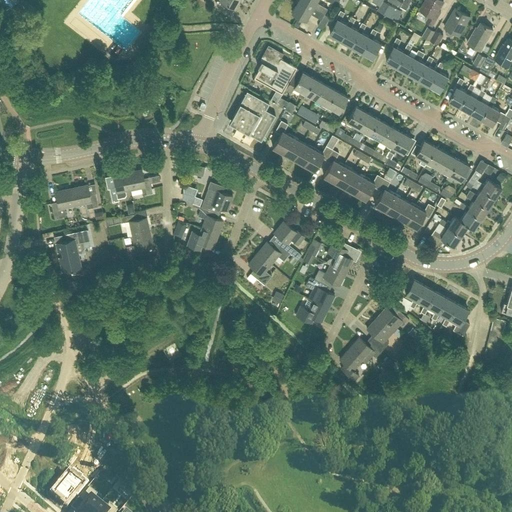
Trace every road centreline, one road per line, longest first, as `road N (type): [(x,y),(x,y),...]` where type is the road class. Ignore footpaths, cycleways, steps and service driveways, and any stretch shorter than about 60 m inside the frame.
road 1 (unclassified): [(169,511),(51,295),(6,268)]
road 2 (residential): [(511,154),(468,145),(380,95),(364,72),(258,12)]
road 3 (residential): [(199,144),(258,12)]
road 4 (tertiary): [(374,238),(258,170)]
road 5 (residential): [(321,355),(374,238)]
